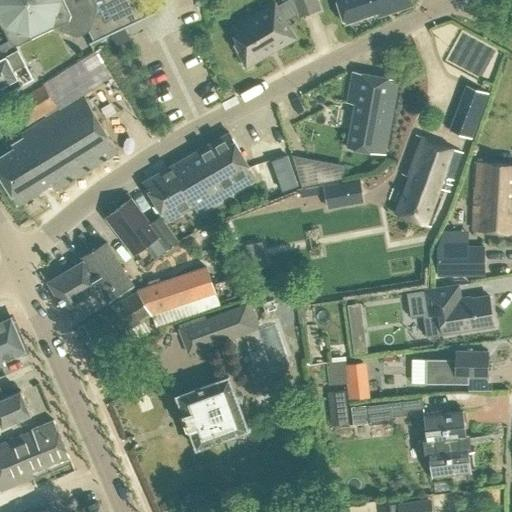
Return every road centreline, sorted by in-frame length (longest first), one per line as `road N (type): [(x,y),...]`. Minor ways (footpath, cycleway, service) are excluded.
road 1 (unclassified): [(434,8),(131,165),(39,238),(19,269)]
road 2 (tertiary): [(126,511),(19,269)]
